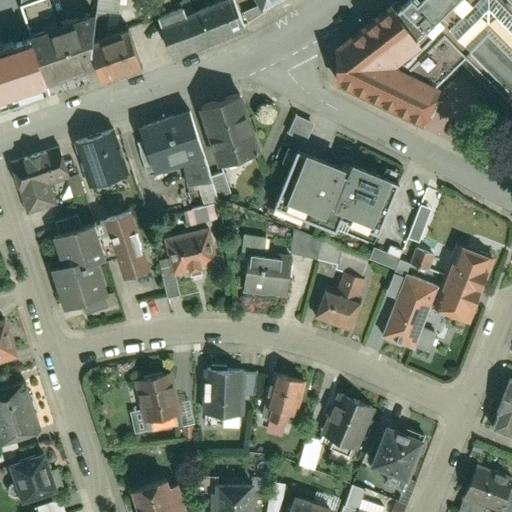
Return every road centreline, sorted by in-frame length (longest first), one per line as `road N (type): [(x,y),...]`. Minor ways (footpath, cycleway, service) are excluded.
road 1 (residential): [(55,356),(133,334),(273,334),(462,409)]
road 2 (tertiary): [(270,45),(0,142)]
road 3 (residential): [(270,45),(302,86),(511,193)]
road 4 (residential): [(55,356),(0,182)]
road 5 (residential): [(102,511),(55,356)]
road 6 (residential): [(462,409),(511,284)]
